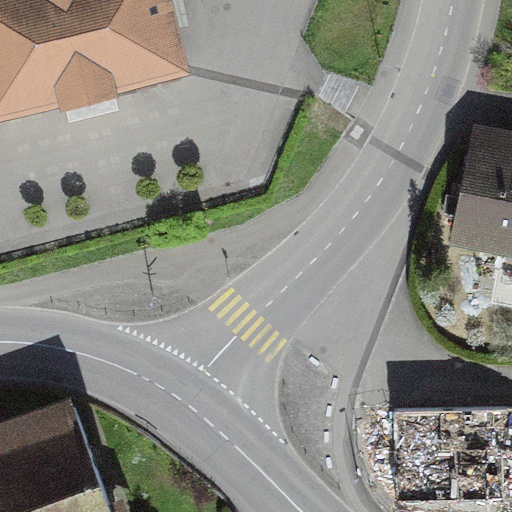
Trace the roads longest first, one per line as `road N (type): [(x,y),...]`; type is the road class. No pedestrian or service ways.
road 1 (tertiary): [(451,0),(425,96),(368,197),(177,397)]
road 2 (unknown): [(293,278),(373,355),(418,375),(511,389)]
road 3 (secondary): [(0,342),(113,359),(177,397)]
road 4 (secondary): [(177,397),(297,511)]
